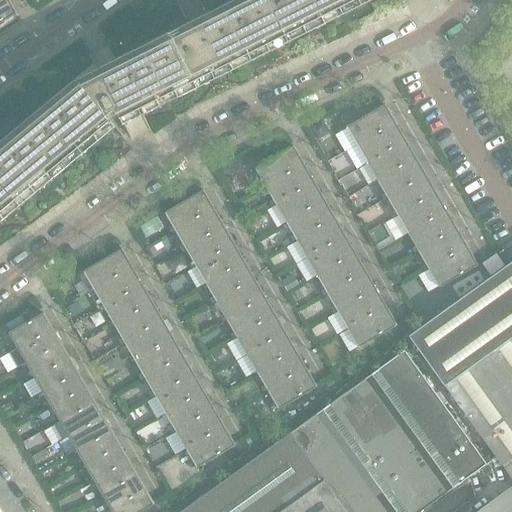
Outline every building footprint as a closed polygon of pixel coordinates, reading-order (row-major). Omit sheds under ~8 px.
[(0,213),(111,122),(111,121),(119,114),(121,119),(357,0),(232,0),(95,69),(93,64),(0,140),(0,213)] [(0,23),(16,14),(8,0),(3,0),(0,2),(0,23)] [(353,148),(356,145),(395,123),(384,105),(347,126),(348,127),(346,128),(347,129),(348,128),(355,140),(350,143),(353,148)] [(367,163),(405,141),(395,123),(356,145),(357,146),(358,145),(366,158),(360,161),(363,165),(367,163)] [(377,181),(415,158),(405,141),(367,163),(367,164),(369,163),(376,175),(370,179),(373,183),(377,181)] [(265,187),(304,165),(293,147),(256,168),(256,169),(255,170),(257,169),(264,182),(259,185),(261,189),(265,187)] [(387,198),(426,176),(415,158),(377,181),(377,182),(379,181),(386,193),(381,196),(383,201),(387,198)] [(272,207),(275,205),(314,183),(304,165),(265,187),(265,188),(267,187),(274,200),(269,203),(272,207)] [(393,218),(397,216),(436,194),(426,176),(387,198),(387,199),(389,198),(396,210),(391,214),(393,218)] [(285,223),(324,200),(314,183),(275,205),(276,206),(277,205),(285,217),(279,220),(282,225),(285,223)] [(171,233),(175,231),(213,209),(203,190),(165,212),(166,212),(164,213),(165,214),(167,213),(174,225),(168,229),(171,233)] [(407,234),(446,212),(436,194),(397,216),(398,217),(399,216),(406,228),(401,232),(404,236),(407,234)] [(292,243),(296,240),(334,218),(324,200),(285,223),(286,223),(288,222),(295,235),(289,238),(292,243)] [(181,251),(185,249),(224,226),(213,209),(175,231),(175,232),(177,231),(184,243),(179,246),(181,251)] [(418,251),(456,229),(446,212),(407,234),(408,235),(410,234),(417,246),(411,249),(414,254),(418,251)] [(302,261),(306,258),(345,236),(334,218),(296,240),(296,241),(298,240),(305,253),(300,256),(302,261)] [(195,266),(234,244),(224,226),(185,249),(187,248),(194,261),(189,264),(191,268),(195,266)] [(428,269),(466,247),(456,229),(418,251),(418,252),(420,251),(427,264),(421,267),(424,271),(428,269)] [(316,276),(355,254),(345,236),(306,258),(307,259),(308,258),(315,270),(310,274),(313,278),(316,276)] [(201,286),(205,284),(244,262),(234,244),(195,266),(195,267),(197,266),(204,279),(199,282),(201,286)] [(440,287),(477,266),(466,247),(428,269),(428,270),(430,269),(437,281),(432,284),(434,289),(438,287),(438,288),(440,287)] [(89,292),(93,290),(132,267),(121,249),(84,271),(83,272),(83,273),(85,272),(92,284),(87,287),(89,292)] [(323,296),(327,294),(365,271),(355,254),(316,276),(317,277),(318,276),(325,288),(320,291),(323,296)] [(212,304),(215,302),(254,279),(244,262),(205,284),(206,285),(207,284),(214,296),(209,299),(212,304)] [(511,262),(408,337),(496,459),(498,462),(511,481),(511,262)] [(103,307),(142,285),(132,267),(93,290),(94,291),(95,290),(102,302),(97,305),(100,310),(103,307)] [(333,314),(337,311),(375,289),(365,271),(327,294),(327,295),(329,294),(336,306),(330,309),(333,314)] [(226,320),(265,298),(254,279),(215,302),(216,302),(218,301),(225,314),(220,317),(222,322),(226,320)] [(114,325),(152,303),(142,285),(103,307),(104,308),(105,307),(113,320),(107,323),(110,327),(114,325)] [(347,329),(386,307),(375,289),(337,311),(337,312),(339,311),(346,324),(341,327),(343,331),(347,329)] [(232,340),(236,337),(275,315),(265,298),(226,320),(226,321),(228,320),(235,332),(230,335),(232,340)] [(124,343),(162,320),(152,303),(114,325),(114,326),(116,325),(123,337),(117,341),(120,345),(124,343)] [(359,347),(397,326),(386,307),(347,329),(347,330),(349,329),(356,341),(351,344),(353,349),(357,347),(357,348),(359,347)] [(18,348),(52,329),(43,313),(9,333),(8,334),(8,335),(10,334),(18,348)] [(246,355),(285,333),(275,315),(236,337),(237,338),(238,337),(245,350),(240,353),(243,357),(246,355)] [(134,360),(173,338),(162,320),(124,343),(124,344),(126,343),(133,355),(128,358),(130,363),(134,360)] [(19,348),(27,362),(60,343),(52,329),(18,348),(16,349),(17,349),(19,348)] [(253,375),(257,373),(295,350),(285,333),(246,355),(247,356),(248,355),(256,367),(250,371),(253,375)] [(141,381),(144,379),(183,356),(173,338),(134,360),(134,361),(136,360),(143,373),(138,376),(141,381)] [(35,377),(69,358),(60,343),(27,362),(25,363),(25,364),(27,363),(35,377)] [(267,390),(305,368),(295,350),(257,373),(257,374),(259,373),(266,385),(260,388),(263,393),(267,390)] [(420,511),(485,464),(403,351),(181,511),(420,511)] [(155,396),(193,374),(183,356),(144,379),(145,379),(147,378),(154,391),(148,394),(151,398),(155,396)] [(43,391),(77,372),(69,358),(35,377),(33,378),(34,378),(35,377),(43,391)] [(279,409),(316,387),(305,368),(267,390),(267,391),(269,390),(276,403),(271,406),(273,410),(277,408),(277,409),(279,408),(279,409)] [(52,406),(85,387),(77,372),(43,391),(42,392),(42,393),(44,392),(52,406)] [(165,414),(204,392),(193,374),(155,396),(155,397),(157,396),(164,408),(159,412),(161,416),(165,414)] [(59,422),(94,402),(85,387),(52,406),(50,407),(51,407),(52,406),(60,420),(58,421),(59,422)] [(171,434),(175,432),(214,409),(204,392),(165,414),(165,415),(167,414),(174,426),(169,429),(171,434)] [(69,435),(103,417),(94,402),(59,422),(59,423),(61,422),(69,435)] [(181,451),(185,449),(224,427),(214,409),(175,432),(177,431),(184,444),(179,447),(181,451)] [(77,450),(111,431),(103,417),(67,436),(68,437),(69,436),(77,450)] [(198,469),(235,446),(224,427),(185,449),(186,450),(187,449),(194,461),(189,465),(192,469),(195,467),(196,468),(197,467),(198,469)] [(86,464),(119,446),(111,431),(77,450),(76,451),(76,452),(78,451),(86,464)] [(86,465),(94,479),(128,460),(119,446),(86,464),(84,465),(84,466),(86,465)] [(102,493),(136,475),(128,460),(94,479),(92,480),(93,481),(95,480),(102,493)] [(511,511),(511,481),(498,462),(477,477),(494,501),(479,511),(511,511)] [(111,508),(144,489),(136,475),(102,493),(101,494),(101,495),(103,494),(111,508)] [(140,511),(153,505),(144,489),(111,508),(109,509),(110,510),(111,509),(113,511),(140,511)]
